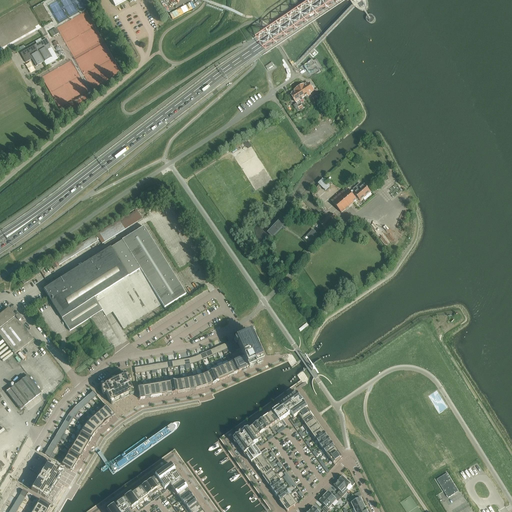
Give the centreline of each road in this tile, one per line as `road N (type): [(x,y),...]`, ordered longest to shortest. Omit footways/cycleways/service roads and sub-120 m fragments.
road 1 (unclassified): [(294,78),(0,278)]
road 2 (primary): [(64,192),(331,0)]
road 3 (unclassified): [(81,386),(110,360),(192,345),(234,326),(285,279)]
road 4 (unclassified): [(0,185),(146,61)]
road 5 (unknown): [(215,293),(161,221),(147,227),(178,275)]
road 6 (unknown): [(14,302),(136,220)]
road 7 (unclassified): [(0,505),(62,403),(81,386)]
road 8 (unclassified): [(81,386),(10,297),(0,296)]
